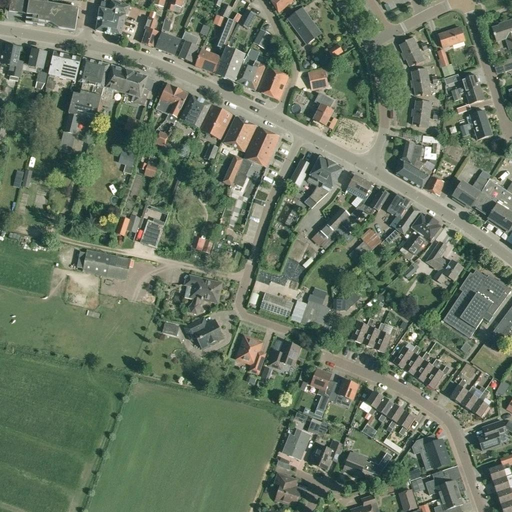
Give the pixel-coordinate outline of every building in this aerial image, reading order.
[(38,25),(39,21),(48,22),(51,23),(52,24),(54,25),(56,27),(58,28),(60,28),(62,29),(64,29),(66,29),(68,29),(71,27),(73,26),(74,25),(75,23),(77,21),(77,18),(79,9),(48,4),(48,0),(11,0),(9,12),(33,16),(32,24),(38,25)] [(128,17),(130,7),(105,0),(104,3),(102,3),(97,31),(121,38),(126,16),(128,17)] [(163,8),(165,0),(154,0),(153,5),(163,8)] [(170,0),(167,10),(172,11),(173,5),(181,8),(183,0),(170,0)] [(279,14),(294,0),(270,0),(271,0),(279,14)] [(224,4),(219,16),(227,20),(232,8),(224,4)] [(307,44),(321,34),(302,9),(288,19),(307,44)] [(247,29),(255,15),(246,10),(239,24),(247,29)] [(222,28),(225,19),(216,16),(213,24),(222,28)] [(143,44),(154,48),(159,34),(154,32),(158,22),(154,21),(149,19),(145,29),(147,30),(143,44)] [(175,56),(181,41),(165,35),(166,32),(169,33),(172,22),(165,20),(161,34),(162,35),(156,49),(175,56)] [(216,47),(225,50),(235,23),(229,20),(226,21),(216,47)] [(510,50),(511,49),(511,20),(504,24),(504,25),(493,29),(497,42),(506,39),(510,50)] [(443,49),(465,42),(460,29),(439,36),(443,49)] [(271,36),(261,31),(254,44),(263,49),(271,36)] [(195,47),(198,39),(189,35),(180,58),(192,63),(198,48),(195,47)] [(235,82),(245,56),(231,51),(232,47),(234,48),(238,39),(231,37),(216,75),(235,82)] [(419,50),(413,38),(405,43),(400,46),(403,53),(402,54),(404,57),(419,50)] [(333,59),(343,52),(338,45),(328,52),(333,59)] [(10,81),(18,82),(19,78),(21,79),(24,63),(18,62),(21,49),(7,47),(6,54),(4,53),(3,58),(2,58),(1,61),(2,61),(1,65),(11,67),(9,77),(11,77),(10,81)] [(256,63),(260,54),(251,50),(243,65),(236,83),(255,92),(266,67),(256,63)] [(419,50),(404,57),(405,60),(406,60),(410,67),(416,65),(416,66),(424,62),(419,50)] [(445,78),(453,75),(454,75),(451,65),(448,66),(443,50),(437,52),(440,60),(438,61),(441,68),(445,78)] [(40,69),(37,83),(45,84),(47,71),(43,70),(46,54),(34,51),(30,67),(40,69)] [(215,74),(221,59),(202,51),(196,67),(215,74)] [(45,93),(47,93),(47,96),(52,97),(55,83),(53,82),(54,77),(75,82),(81,58),(54,53),(45,93)] [(511,58),(503,61),(504,67),(511,64),(511,58)] [(80,86),(82,86),(81,91),(78,90),(77,95),(74,95),(69,114),(67,114),(62,132),(64,132),(59,152),(70,154),(80,117),(95,121),(99,105),(104,88),(109,66),(84,59),(78,82),(80,83),(80,86)] [(110,107),(114,91),(123,94),(129,72),(112,67),(106,88),(104,88),(99,105),(110,107)] [(267,69),(257,93),(280,102),(289,78),(267,69)] [(412,81),(413,85),(429,82),(427,69),(418,71),(418,72),(412,73),(413,81),(412,81)] [(324,71),(309,74),(312,90),(327,87),(324,71)] [(144,86),(147,77),(129,72),(123,94),(135,97),(133,103),(144,107),(150,88),(144,86)] [(466,93),(480,88),(476,76),(462,80),(466,93)] [(429,82),(413,85),(414,88),(415,88),(416,96),(422,95),(422,96),(432,94),(429,82)] [(159,101),(160,101),(156,110),(168,116),(180,91),(167,85),(159,101)] [(480,88),(466,93),(470,106),(484,101),(480,88)] [(188,95),(180,91),(168,116),(166,121),(174,125),(177,118),(188,95)] [(211,105),(192,96),(180,121),(180,123),(188,126),(189,126),(190,123),(200,128),(211,105)] [(326,126),(333,112),(330,110),(333,103),(326,99),(322,106),(321,106),(319,111),(309,107),(305,115),(315,119),(314,120),(326,126)] [(422,103),(416,102),(415,111),(414,111),(414,114),(430,116),(432,103),(422,102),(422,103)] [(220,141),(232,116),(212,106),(200,131),(220,141)] [(474,129),(488,124),(484,112),(470,116),(474,129)] [(430,116),(414,114),(413,117),(414,118),(413,126),(419,127),(419,128),(428,129),(430,116)] [(245,157),(258,128),(235,117),(224,143),(244,153),(242,156),(245,157)] [(141,121),(133,119),(131,127),(139,129),(141,121)] [(488,124),(474,129),(478,141),(492,137),(488,124)] [(169,135),(164,147),(172,150),(175,150),(183,131),(173,127),(169,135)] [(234,184),(242,188),(247,178),(246,177),(252,163),(266,169),(280,138),(258,128),(245,157),(238,173),(234,184)] [(169,135),(161,132),(155,144),(164,148),(164,147),(169,135)] [(443,139),(423,137),(422,143),(442,145),(443,139)] [(420,158),(423,147),(405,143),(401,161),(404,163),(397,176),(422,190),(432,172),(423,167),(424,164),(417,160),(413,166),(410,166),(412,156),(420,158)] [(213,163),(219,148),(210,144),(204,159),(213,163)] [(466,157),(453,149),(441,168),(454,176),(466,157)] [(133,167),(137,154),(122,150),(118,164),(126,166),(124,173),(131,175),(134,167),(133,167)] [(468,172),(477,178),(484,168),(492,173),(499,162),(482,151),(468,172)] [(320,157),(309,177),(307,182),(317,187),(316,188),(314,188),(312,192),(312,193),(313,194),(313,195),(305,203),(311,209),(315,205),(328,194),(332,190),(343,170),(337,166),(320,157)] [(301,162),(294,176),(302,181),(310,167),(301,162)] [(26,170),(22,187),(29,189),(33,172),(26,170)] [(347,191),(361,198),(362,195),(366,197),(369,191),(370,192),(373,188),(371,187),(372,186),(355,176),(349,188),(347,191)] [(438,196),(445,183),(431,177),(425,190),(438,196)] [(462,183),(453,197),(471,209),(473,206),(488,182),(480,177),(472,189),(462,183)] [(483,214),(489,218),(506,192),(501,189),(502,188),(489,180),(488,182),(473,206),(484,213),(483,214)] [(350,216),(346,220),(350,223),(353,223),(364,212),(371,217),(372,215),(373,216),(376,211),(378,212),(389,195),(380,190),(379,192),(373,191),(367,199),(366,199),(361,208),(359,207),(350,216)] [(511,195),(506,192),(489,218),(488,220),(508,233),(511,226),(511,195)] [(412,204),(398,195),(387,212),(397,218),(390,226),(404,235),(420,212),(411,206),(412,204)] [(350,216),(342,208),(312,240),(320,247),(336,231),(343,224),(346,220),(350,216)] [(281,224),(286,230),(305,216),(299,209),(281,224)] [(405,255),(408,251),(409,251),(433,219),(427,215),(426,216),(422,214),(411,229),(415,232),(413,235),(412,234),(403,247),(404,248),(401,252),(405,255)] [(141,219),(131,216),(130,220),(128,225),(138,228),(141,219)] [(116,234),(124,237),(128,225),(130,220),(121,217),(116,234)] [(430,243),(441,227),(437,225),(438,223),(433,219),(409,251),(409,252),(404,257),(410,261),(414,256),(424,243),(423,242),(425,239),(430,243)] [(159,243),(165,226),(148,220),(140,243),(156,249),(159,243)] [(340,235),(351,224),(350,223),(346,220),(343,224),(336,231),(340,235)] [(303,235),(310,241),(316,233),(310,227),(303,235)] [(361,239),(364,242),(356,249),(360,253),(353,260),(358,265),(382,242),(370,230),(361,239)] [(399,235),(395,230),(391,234),(395,239),(399,235)] [(203,252),(210,255),(214,243),(206,240),(205,242),(200,241),(196,252),(203,254),(203,252)] [(454,281),(462,269),(451,261),(449,265),(440,258),(447,247),(439,243),(426,263),(438,271),(433,279),(441,285),(447,277),(454,281)] [(423,257),(427,260),(434,250),(430,247),(423,257)] [(88,251),(83,273),(126,282),(131,260),(88,251)] [(305,269),(313,261),(310,259),(303,266),(305,269)] [(408,279),(417,271),(412,266),(403,274),(408,279)] [(486,278),(475,271),(472,275),(470,274),(459,290),(463,292),(444,321),(470,338),(487,314),(491,317),(510,291),(504,287),(505,285),(498,281),(497,282),(488,276),(486,278)] [(222,284),(199,279),(190,277),(186,281),(185,286),(196,289),(193,304),(189,308),(191,314),(197,315),(201,311),(199,305),(200,300),(217,304),(222,284)] [(257,304),(261,294),(254,292),(251,302),(257,304)] [(354,304),(360,298),(354,292),(348,298),(354,304)] [(293,304),(266,294),(259,314),(288,323),(290,318),(288,318),(293,304)] [(348,298),(345,300),(345,310),(346,311),(354,304),(348,298)] [(314,328),(322,306),(310,302),(302,324),(311,327),(314,328)] [(511,334),(511,307),(488,340),(494,344),(491,348),(498,353),(511,334)] [(362,344),(372,320),(369,319),(366,326),(358,322),(350,340),(362,344)] [(202,349),(223,339),(215,322),(206,326),(204,325),(201,320),(184,328),(189,337),(189,336),(191,340),(195,341),(197,340),(202,349)] [(372,320),(362,344),(373,349),(380,332),(383,325),(380,324),(378,331),(371,328),(374,321),(372,320)] [(393,337),(396,331),(392,329),(389,335),(382,332),(385,326),(383,325),(373,349),(384,354),(392,337),(393,337)] [(258,375),(262,364),(256,362),(262,344),(244,338),(236,360),(252,366),(249,372),(258,375)] [(293,368),(300,349),(297,348),(297,346),(293,345),(292,346),(284,343),(280,355),(274,352),(269,366),(280,370),(281,367),(285,368),(287,367),(287,365),(293,368)] [(403,370),(418,348),(416,347),(411,353),(403,347),(392,363),(403,370)] [(420,349),(418,348),(403,370),(413,377),(428,355),(425,353),(421,359),(415,355),(420,349)] [(428,355),(413,377),(423,383),(438,362),(436,360),(432,366),(425,362),(429,356),(428,355)] [(438,362),(423,383),(433,390),(444,375),(446,376),(449,370),(446,367),(442,373),(435,369),(440,363),(438,362)] [(322,418),(328,401),(332,390),(335,383),(329,381),(331,376),(316,370),(310,386),(319,389),(317,395),(321,397),(314,415),(322,418)] [(332,390),(328,401),(340,406),(344,398),(352,401),(358,386),(343,380),(339,392),(332,390)] [(460,405),(468,393),(462,389),(466,383),(462,380),(458,386),(450,398),(460,405)] [(499,384),(496,391),(502,395),(508,384),(503,381),(500,385),(499,384)] [(468,393),(460,405),(470,412),(478,400),(472,396),(476,390),(472,387),(468,393)] [(482,403),(486,397),(490,393),(485,390),(482,394),(478,400),(470,412),(481,419),(489,407),(482,403)] [(376,410),(383,399),(373,392),(365,403),(372,407),(368,414),(372,416),(376,410)] [(383,399),(376,410),(382,414),(378,421),(382,423),(394,405),(383,399)] [(394,405),(386,417),(392,421),(388,427),(392,430),(396,424),(404,412),(394,405)] [(414,419),(404,412),(396,424),(402,428),(398,434),(403,436),(406,431),(407,431),(414,419)] [(317,436),(321,426),(311,422),(307,432),(317,436)] [(498,437),(506,434),(502,422),(482,429),(485,437),(478,439),(482,452),(501,446),(498,437)] [(366,426),(362,433),(367,436),(371,429),(366,426)] [(300,459),(309,436),(297,432),(295,439),(290,437),(284,453),(300,459)] [(434,468),(449,463),(441,441),(436,443),(433,436),(415,443),(412,447),(415,455),(428,450),(434,468)] [(337,460),(343,446),(332,442),(329,451),(318,446),(311,464),(327,471),(332,458),(337,460)] [(400,453),(403,449),(394,444),(391,448),(400,453)] [(378,465),(370,462),(370,464),(366,462),(366,461),(364,460),(365,458),(353,453),(352,455),(350,454),(344,470),(360,477),(363,471),(372,474),(379,466),(378,465)] [(379,466),(384,468),(392,457),(387,454),(378,465),(379,466)] [(511,455),(500,459),(502,465),(501,466),(501,465),(488,470),(492,482),(505,477),(503,470),(509,468),(509,467),(511,465),(511,455)] [(415,470),(408,473),(411,480),(418,477),(415,470)] [(295,507),(301,490),(291,487),(293,480),(278,475),(275,484),(281,486),(276,501),(295,507)] [(511,475),(505,477),(492,482),(496,493),(509,489),(507,482),(511,480),(511,475)] [(439,479),(426,484),(430,496),(438,493),(440,500),(458,493),(454,481),(442,486),(439,479)] [(511,487),(509,489),(496,493),(500,505),(511,500),(511,496),(511,494),(511,493),(511,487)] [(411,491),(400,495),(401,499),(404,511),(405,511),(416,509),(411,491)] [(458,493),(440,500),(442,506),(434,509),(435,511),(450,511),(450,509),(463,505),(458,493)] [(371,511),(370,506),(377,504),(374,496),(361,500),(364,508),(351,511),(371,511)] [(511,511),(511,500),(500,505),(503,511),(511,511)]
